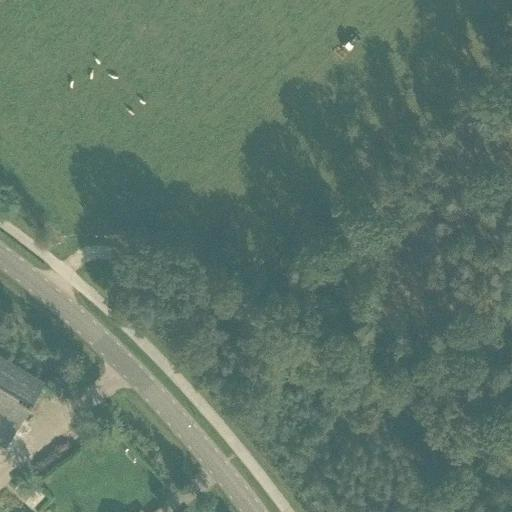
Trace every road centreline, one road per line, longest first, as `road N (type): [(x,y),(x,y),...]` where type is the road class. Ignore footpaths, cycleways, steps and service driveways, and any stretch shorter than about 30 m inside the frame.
road 1 (track): [(511,463),(272,321),(118,256),(86,254),(63,270)]
road 2 (tertiary): [(242,511),(62,298),(0,250)]
